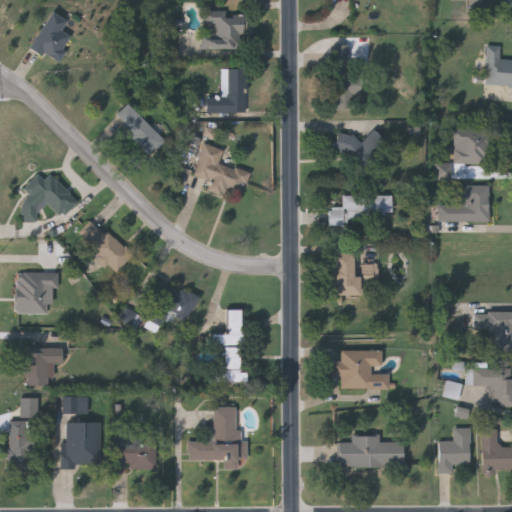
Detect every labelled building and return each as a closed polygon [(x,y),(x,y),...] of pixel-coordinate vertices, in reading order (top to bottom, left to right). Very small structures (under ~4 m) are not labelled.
[(67,21),(61,31),(72,38),(57,63),(29,47),(51,11),(67,21)] [(205,12),(246,12),(245,49),(205,49),(205,12)] [(349,45),(349,76),(360,76),(360,94),(349,94),(349,109),(331,109),(331,45),(349,45)] [(486,45),(500,46),(500,59),(511,59),(511,85),(485,85),(486,45)] [(245,69),(245,115),(205,115),(205,97),(220,97),(220,69),(245,69)] [(112,119),(127,103),(166,141),(150,157),(112,119)] [(454,164),(454,129),(488,129),(488,164),(454,164)] [(337,133),(365,139),(367,132),(379,135),(372,162),(333,153),(337,133)] [(219,164),(249,172),(244,194),(226,189),(224,196),(207,191),(210,180),(194,175),(202,144),(222,149),(219,164)] [(27,221),(16,211),(30,196),(22,188),(36,173),(43,180),(49,174),(77,201),(61,217),(46,202),(27,221)] [(489,185),(489,221),(436,221),(436,204),(449,204),(450,185),(489,185)] [(391,214),(346,214),(346,226),(329,226),(329,207),(342,207),(342,195),(391,195),(391,214)] [(132,253),(117,271),(76,238),(90,219),(132,253)] [(332,295),(332,253),(353,253),(353,276),(360,276),(360,295),(332,295)] [(179,318),(154,298),(168,281),(193,301),(179,318)] [(240,309),(241,345),(239,345),(239,379),(224,379),(224,343),(215,343),(215,334),(227,334),(227,309),(240,309)] [(156,326),(148,318),(155,310),(164,317),(156,326)] [(474,328),(474,311),(511,311),(511,351),(495,351),(495,328),(474,328)] [(61,348),(61,385),(21,385),(21,348),(61,348)] [(380,351),(380,367),(371,366),(371,373),(388,374),(388,389),(340,388),(340,378),(330,378),(331,361),(340,361),(341,350),(380,351)] [(511,379),(511,406),(487,406),(487,386),(472,386),(472,369),(511,369),(511,379)] [(236,407),(236,430),(241,430),(241,441),(247,441),(247,459),(238,459),(237,469),(223,469),(223,461),(187,460),(188,441),(213,442),(213,407),(236,407)] [(7,421),(34,421),(34,473),(8,473),(7,421)] [(100,467),(62,467),(62,422),(100,422),(100,467)] [(469,429),(469,464),(453,464),(453,473),(438,473),(438,436),(449,436),(449,428),(469,429)] [(511,446),(511,472),(482,472),(482,429),(498,429),(498,446),(511,446)] [(350,442),(350,436),(379,436),(379,442),(403,442),(403,467),(337,467),(337,442),(350,442)] [(156,468),(114,468),(114,438),(156,438),(156,468)]
